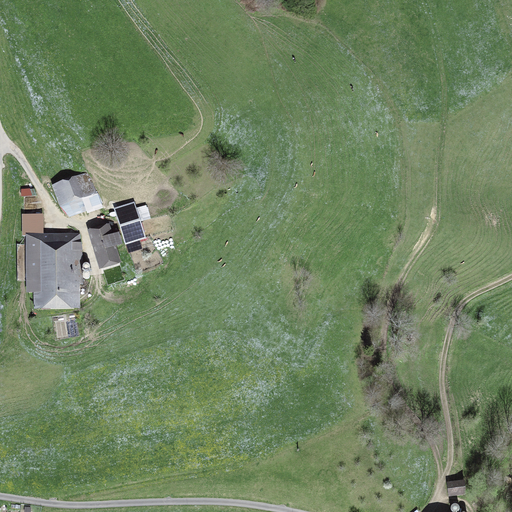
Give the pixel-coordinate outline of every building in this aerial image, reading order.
[(54,189),(60,204),(87,194),(81,179),(54,189)] [(142,240),(133,207),(116,212),(126,245),(142,240)] [(76,238),(38,240),(37,219),(20,220),(21,248),(14,249),(15,285),(27,285),(28,296),(40,296),(40,307),(71,306),(70,287),(80,286),(80,278),(80,277),(79,261),(76,238)] [(114,263),(102,230),(89,235),(100,267),(114,263)] [(449,485),(450,494),(464,492),(463,483),(449,485)]
